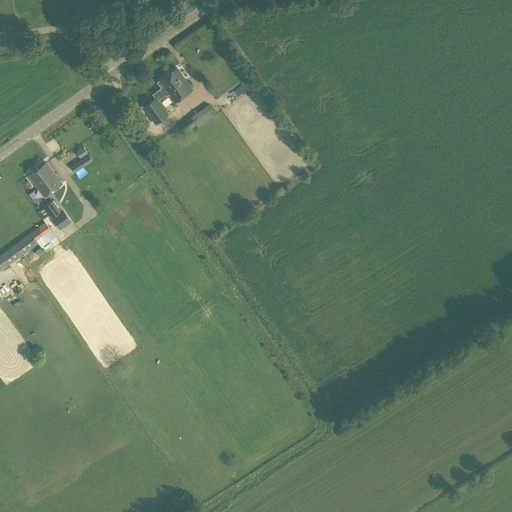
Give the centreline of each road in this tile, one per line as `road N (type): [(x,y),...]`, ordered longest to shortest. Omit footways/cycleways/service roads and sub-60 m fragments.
road 1 (tertiary): [(0,158),(114,74)]
road 2 (tertiary): [(114,74),(234,0)]
road 3 (unclassified): [(0,38),(73,33),(114,74)]
